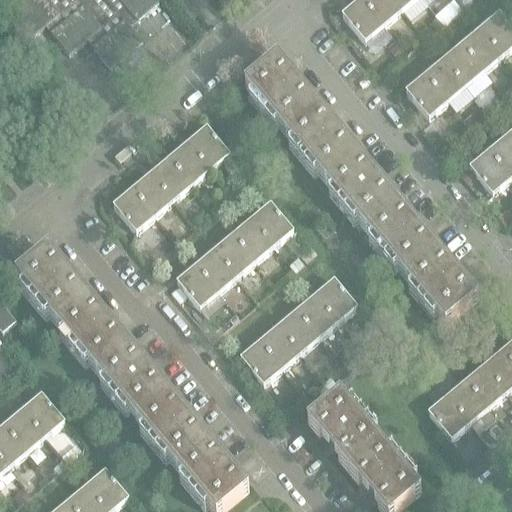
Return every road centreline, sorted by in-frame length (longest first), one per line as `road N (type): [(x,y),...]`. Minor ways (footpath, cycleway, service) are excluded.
road 1 (residential): [(326,511),(154,317),(126,306),(51,211)]
road 2 (residential): [(511,275),(278,21)]
road 3 (residential): [(51,211),(278,21)]
